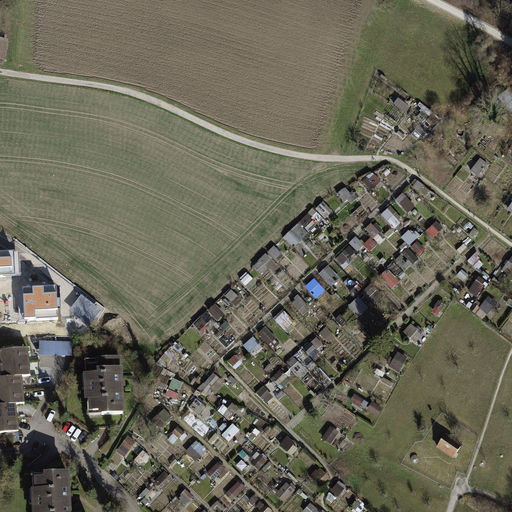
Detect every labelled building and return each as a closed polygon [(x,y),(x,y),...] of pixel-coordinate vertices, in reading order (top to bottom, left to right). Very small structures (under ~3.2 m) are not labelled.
[(0,39),(0,60),(6,61),(9,41),(0,39)] [(511,94),(511,93),(502,101),(508,108),(511,104),(511,94)] [(482,177),(489,162),(480,158),(473,173),(482,177)] [(397,202),(410,213),(417,206),(404,194),(397,202)] [(394,206),(383,213),(394,229),(404,222),(394,206)] [(404,239),(412,245),(418,238),(410,231),(404,239)] [(0,277),(21,276),(20,252),(0,252),(0,277)] [(316,279),(307,287),(317,299),(326,291),(316,279)] [(24,307),(25,320),(36,320),(36,322),(57,321),(56,289),(23,291),(24,307)] [(81,295),(69,310),(88,324),(100,309),(81,295)] [(276,319),(286,330),(295,322),(285,311),(276,319)] [(266,328),(260,333),(269,343),(275,338),(266,328)] [(251,354),(262,346),(255,338),(245,345),(251,354)] [(73,342),(40,341),(39,355),(73,355),(73,342)] [(0,376),(0,431),(17,430),(15,403),(23,403),(21,375),(29,374),(26,345),(0,347),(0,376)] [(399,353),(392,367),(401,371),(408,357),(399,353)] [(84,358),(86,413),(123,412),(120,357),(84,358)] [(216,373),(200,388),(209,398),(225,383),(216,373)] [(282,373),(275,378),(282,389),(289,384),(282,373)] [(176,405),(184,382),(165,375),(157,398),(176,405)] [(258,394),(268,402),(273,397),(263,388),(258,394)] [(232,442),(240,430),(233,425),(225,437),(232,442)] [(445,453),(454,459),(462,445),(446,434),(436,448),(445,453)] [(70,511),(70,496),(68,470),(30,472),(32,511),(70,511)] [(156,483),(166,490),(174,479),(165,472),(156,483)] [(237,500),(244,486),(236,482),(229,496),(237,500)] [(285,502),(296,490),(288,484),(277,495),(285,502)]
